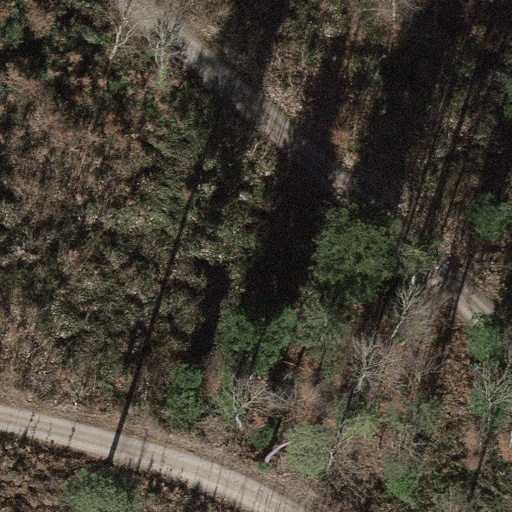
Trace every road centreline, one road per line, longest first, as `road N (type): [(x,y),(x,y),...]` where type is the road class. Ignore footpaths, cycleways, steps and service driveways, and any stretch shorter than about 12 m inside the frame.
road 1 (track): [(511,309),(129,0)]
road 2 (track): [(0,424),(251,479),(286,511)]
